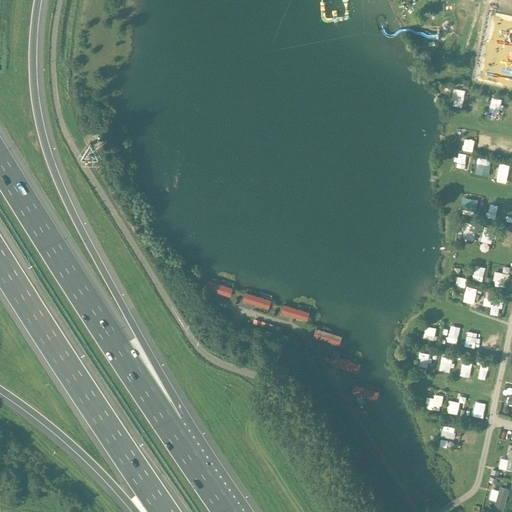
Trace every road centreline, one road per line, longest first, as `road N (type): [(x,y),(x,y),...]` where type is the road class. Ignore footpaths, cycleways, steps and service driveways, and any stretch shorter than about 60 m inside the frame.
road 1 (motorway): [(170,431),(137,339),(45,145),(33,81),(38,0)]
road 2 (motorway): [(170,431),(0,174)]
road 3 (motorway): [(0,265),(161,511)]
road 4 (motorway): [(0,391),(63,438),(134,511)]
